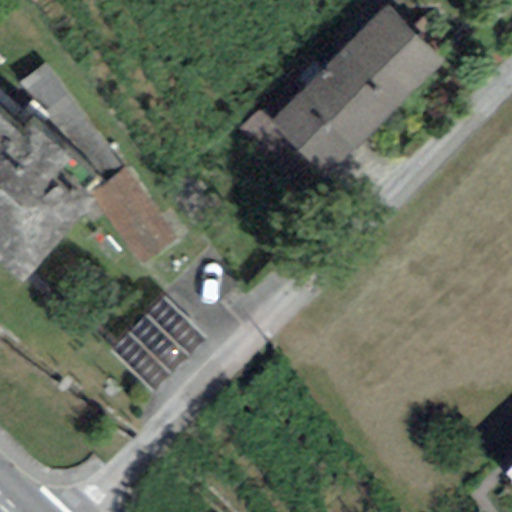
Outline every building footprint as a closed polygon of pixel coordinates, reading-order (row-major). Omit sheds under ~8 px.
[(391,6),(271,121),(324,177),(445,62),(391,6)] [(46,64),(20,82),(104,185),(127,170),(46,64)] [(24,130),(0,109),(0,262),(23,282),(92,201),(59,173),(75,155),(33,119),(24,130)] [(104,185),(91,194),(141,266),(177,242),(127,170),(104,185)] [(206,339),(163,297),(110,352),(153,394),(206,339)]
